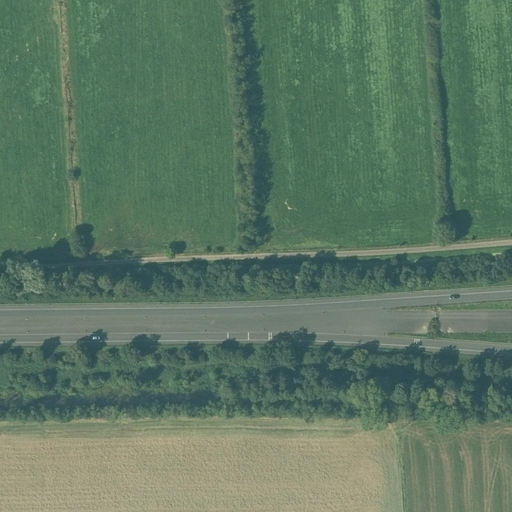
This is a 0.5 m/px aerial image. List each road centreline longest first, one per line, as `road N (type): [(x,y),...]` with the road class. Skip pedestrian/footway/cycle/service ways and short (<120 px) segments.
road 1 (track): [(0,267),(511,242)]
road 2 (primary): [(0,338),(305,337),(511,349)]
road 3 (primary): [(511,295),(0,313)]
